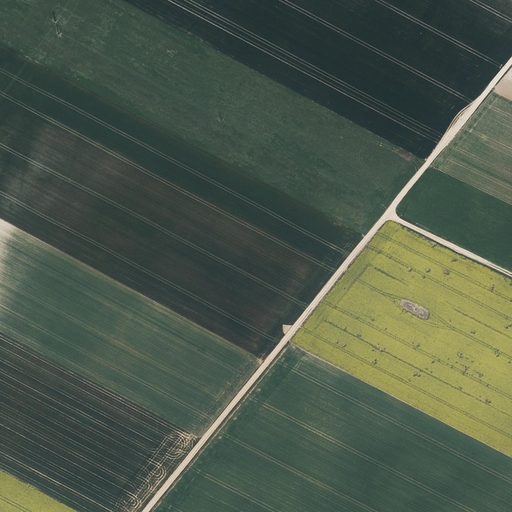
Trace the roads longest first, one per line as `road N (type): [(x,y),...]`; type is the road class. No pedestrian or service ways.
road 1 (track): [(511,60),(146,511)]
road 2 (track): [(387,214),(511,275)]
